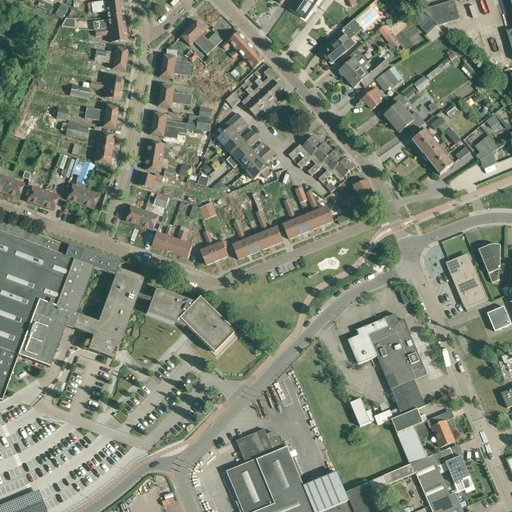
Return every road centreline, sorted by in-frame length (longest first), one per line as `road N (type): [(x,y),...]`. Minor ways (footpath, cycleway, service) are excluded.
road 1 (unclassified): [(392,216),(217,283),(100,245)]
road 2 (unclassified): [(184,467),(341,302),(413,267)]
road 3 (residential): [(100,245),(130,143),(145,33)]
road 4 (residential): [(489,442),(413,267)]
road 5 (residential): [(325,118),(216,0)]
road 6 (unclassified): [(389,209),(511,162)]
